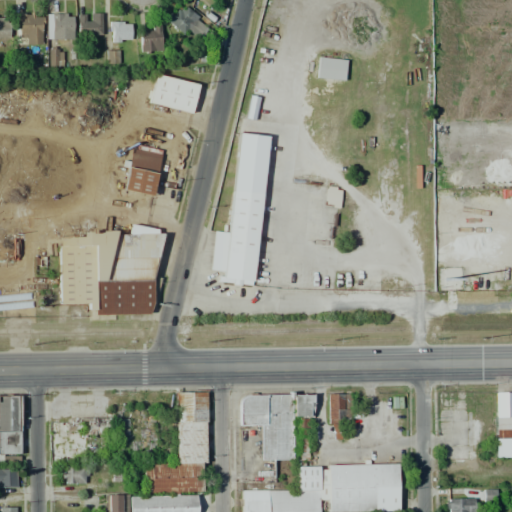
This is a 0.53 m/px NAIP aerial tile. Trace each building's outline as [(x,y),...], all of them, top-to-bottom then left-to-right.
[(165,19),(180,3),(203,25),(193,36),(185,28),(180,33),(165,19)] [(41,14),(42,44),(14,44),(14,14),(41,14)] [(72,14),(73,38),(45,39),(45,15),(72,14)] [(76,14),(101,14),(101,35),(92,35),(92,52),(76,52),(76,14)] [(0,15),(8,15),(9,38),(0,38),(0,15)] [(109,20),(130,21),(129,42),(108,42),(109,20)] [(161,50),(139,52),(137,27),(158,25),(161,50)] [(47,48),(62,49),(62,68),(47,68),(47,48)] [(316,67),(318,57),(336,59),(345,60),(344,70),(342,81),(333,80),(315,77),(316,67)] [(198,84),(190,114),(146,103),(154,72),(198,84)] [(232,134),(263,139),(250,286),(224,283),(225,273),(207,271),(212,234),(221,235),(232,134)] [(130,147),(161,154),(151,197),(121,190),(130,147)] [(340,188),(338,207),(323,206),(324,196),(325,186),(340,188)] [(123,222),(156,228),(157,231),(161,232),(148,312),(87,314),(86,303),(58,304),(57,232),(123,232),(123,222)] [(511,457),(494,457),(493,392),(511,391),(511,457)] [(205,392),(206,463),(175,463),(174,392),(205,392)] [(345,393),(346,420),(336,421),(337,439),(327,440),(325,393),(345,393)] [(238,402),(243,396),(252,394),(291,394),(291,460),(259,460),(259,425),(238,425),(238,402)] [(292,395),(312,394),(312,415),(307,415),(308,462),(293,462),(292,395)] [(0,464),(0,395),(21,395),(22,464),(0,464)] [(111,417),(111,433),(67,435),(67,418),(111,417)] [(201,464),(201,492),(141,493),(141,464),(201,464)] [(396,464),(397,510),(327,511),(325,466),(396,464)] [(86,466),(86,483),(63,483),(63,465),(86,466)] [(241,511),(241,491),(296,490),(296,467),(325,466),(327,511),(241,511)] [(0,468),(16,468),(16,486),(0,486),(0,468)] [(127,493),(127,511),(107,511),(107,494),(127,493)] [(196,495),(196,511),(129,511),(129,496),(196,495)] [(473,498),(473,511),(447,511),(447,498),(473,498)]
